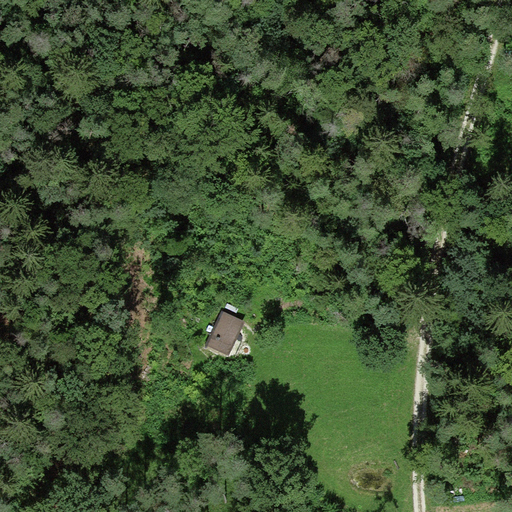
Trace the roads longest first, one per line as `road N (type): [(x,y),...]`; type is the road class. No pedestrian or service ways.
road 1 (track): [(413,511),(430,278),(501,0)]
road 2 (track): [(501,0),(220,35)]
